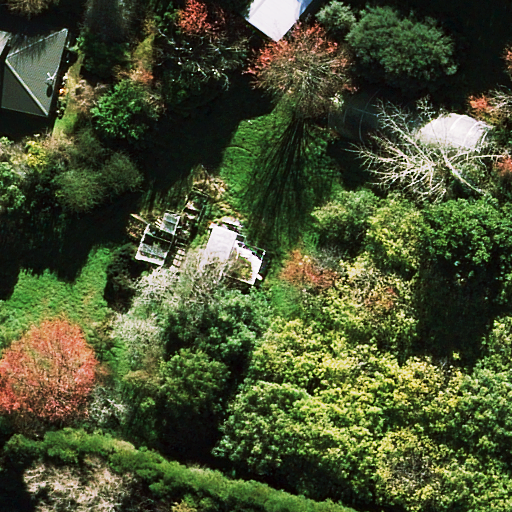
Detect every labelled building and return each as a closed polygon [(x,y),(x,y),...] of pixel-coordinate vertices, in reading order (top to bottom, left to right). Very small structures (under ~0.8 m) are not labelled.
[(15,0),(0,0),(0,102),(26,108),(24,119),(59,126),(75,53),(8,38),(15,0)] [(334,0),(261,0),(246,20),(293,56),(334,0)] [(500,123),(348,94),(338,143),(491,172),(500,123)] [(192,223),(165,214),(147,265),(175,275),(192,223)] [(243,251),(247,236),(217,227),(200,281),(268,303),(281,262),(243,251)]
